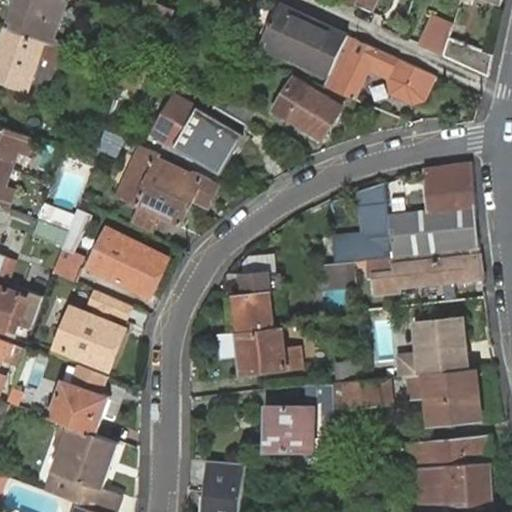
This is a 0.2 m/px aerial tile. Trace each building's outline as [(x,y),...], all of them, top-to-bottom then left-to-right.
[(73,52),(75,53),(78,46),(61,40),(60,40),(56,38),(69,1),(65,0),(17,0),(7,28),(73,52)] [(171,24),(175,12),(176,9),(151,0),(147,0),(143,12),(171,24)] [(282,54),(331,77),(350,35),(281,3),(276,1),(275,0),(274,0),(273,0),(267,0),(267,1),(266,1),(265,2),(264,2),(263,3),(262,3),(262,4),(261,5),(260,6),(260,7),(259,8),(259,9),(259,10),(258,11),(258,12),(258,13),(258,14),(258,15),(259,16),(259,17),(259,18),(260,19),(260,20),(260,21),(261,21),(261,22),(262,22),(262,23),(263,23),(264,25),(257,39),(255,44),(261,47),(281,56),(282,54)] [(357,0),(357,3),(356,4),(372,11),(377,0),(357,0)] [(462,0),(461,4),(454,28),(452,36),(464,41),(474,1),(469,0),(462,0)] [(130,11),(126,19),(137,23),(140,16),(130,11)] [(183,15),(175,12),(171,24),(178,26),(183,15)] [(432,18),(420,44),(446,55),(452,36),(454,28),(432,18)] [(73,52),(7,28),(0,48),(0,79),(29,90),(41,56),(69,66),(73,52)] [(331,77),(326,87),(356,99),(371,67),(373,62),(393,71),(399,57),(350,35),(331,77)] [(446,55),(490,76),(495,54),(493,53),(464,41),(452,36),(446,55)] [(130,52),(147,62),(154,47),(135,39),(130,52)] [(150,67),(128,53),(124,71),(120,81),(136,90),(150,67)] [(67,73),(61,99),(73,102),(78,76),(67,73)] [(275,110),(324,140),(343,108),(295,78),(275,110)] [(233,91),(223,108),(249,123),(259,107),(233,91)] [(249,123),(223,108),(217,119),(177,95),(155,132),(215,167),(226,149),(233,153),(244,134),(243,134),(249,123)] [(38,138),(0,124),(0,163),(16,169),(23,152),(32,156),(38,138)] [(163,155),(143,145),(131,171),(120,194),(141,204),(165,216),(183,224),(196,196),(204,180),(161,159),(163,155)] [(226,149),(215,167),(222,171),(233,153),(226,149)] [(221,183),(163,155),(161,159),(204,180),(196,196),(211,203),(221,183)] [(398,257),(481,247),(478,203),(474,162),(428,168),(431,210),(391,214),(388,215),(387,204),(359,207),(362,235),(287,242),(275,250),(262,271),(325,265),(356,262),(396,257),(398,257)] [(10,185),(16,169),(0,163),(0,203),(13,208),(20,189),(10,185)] [(141,204),(133,222),(156,234),(165,216),(141,204)] [(79,207),(75,219),(85,223),(90,211),(79,207)] [(70,216),(52,209),(49,218),(66,225),(70,216)] [(71,229),(65,246),(75,250),(85,223),(75,219),(71,229)] [(71,229),(45,220),(39,236),(65,246),(71,229)] [(90,266),(152,296),(171,258),(110,227),(90,266)] [(75,250),(65,246),(56,271),(77,281),(83,266),(80,264),(85,254),(75,250)] [(482,255),(481,247),(398,257),(399,264),(396,264),(397,271),(377,274),(378,293),(401,291),(401,287),(485,278),(482,255)] [(0,278),(2,279),(13,283),(20,264),(7,259),(5,265),(0,262),(0,278)] [(358,283),(356,262),(325,265),(327,287),(358,283)] [(13,283),(19,285),(27,266),(20,264),(13,283)] [(31,295),(33,290),(19,285),(13,283),(2,279),(1,284),(31,295)] [(44,302),(46,295),(33,290),(31,295),(1,284),(0,285),(0,326),(19,333),(23,322),(35,326),(44,302)] [(136,306),(103,292),(97,307),(130,321),(136,306)] [(238,297),(241,332),(276,329),(272,293),(238,297)] [(425,351),(401,353),(404,376),(412,376),(429,374),(480,369),(475,317),(422,322),(425,351)] [(69,351),(112,368),(125,333),(90,319),(88,324),(81,321),(69,351)] [(276,329),(241,332),(244,356),(249,355),(250,371),(287,368),(302,367),(301,349),(285,350),(283,328),(276,329)] [(0,390),(2,391),(7,376),(0,373),(0,354),(6,357),(8,352),(13,354),(17,344),(12,342),(0,337),(0,390)] [(364,359),(337,362),(339,378),(366,376),(364,359)] [(104,382),(106,373),(78,368),(76,376),(104,382)] [(429,374),(412,376),(414,398),(431,396),(434,424),(484,418),(480,369),(429,374)] [(391,377),(381,378),(384,403),(394,402),(391,377)] [(384,403),(381,378),(336,383),(336,384),(337,420),(370,416),(369,404),(384,403)] [(65,379),(52,416),(66,421),(100,433),(113,396),(65,379)] [(337,420),(336,384),(309,385),(309,402),(325,402),(326,434),(338,434),(337,420)] [(24,391),(14,387),(9,402),(12,403),(20,405),(24,391)] [(9,402),(0,398),(0,427),(2,428),(12,403),(9,402)] [(269,450),(315,452),(317,406),(270,406),(269,450)] [(100,433),(66,421),(58,443),(61,453),(47,491),(82,503),(105,511),(111,511),(119,492),(104,486),(121,441),(100,433)] [(402,458),(403,467),(426,466),(446,464),(494,462),(492,438),(401,446),(402,458)] [(354,456),(339,457),(339,468),(355,468),(354,456)] [(391,459),(392,468),(403,467),(402,458),(391,459)] [(240,511),(248,464),(211,460),(208,511),(240,511)] [(446,464),(426,466),(429,506),(449,505),(497,502),(494,462),(446,464)] [(0,498),(9,478),(0,474),(0,498)] [(105,511),(82,503),(78,511),(105,511)]
